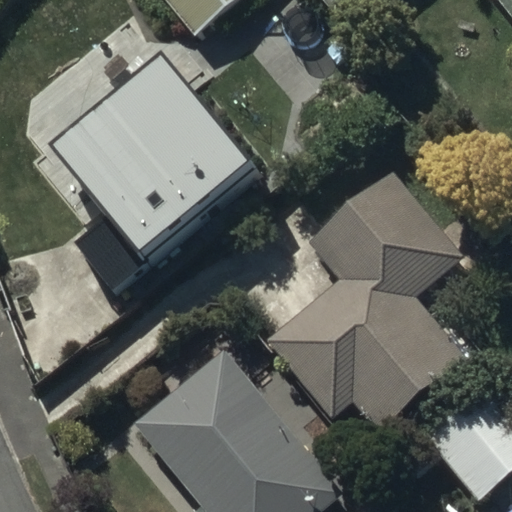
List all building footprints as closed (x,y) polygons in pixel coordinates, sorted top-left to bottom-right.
[(167,0),(199,37),(244,0),(167,0)] [(324,0),(339,18),(361,0),(324,0)] [(511,0),(496,0),(511,19),(511,0)] [(251,164),(165,60),(55,150),(111,219),(79,245),(116,290),(179,238),(172,229),(251,164)] [(468,257),(396,173),(313,244),(345,281),(270,345),(335,420),(353,404),(380,436),(387,430),(398,443),(436,411),(426,399),(471,361),(418,300),(468,257)] [(225,350),(135,424),(203,505),(196,511),(195,511),(322,511),(345,493),(311,452),(330,437),(303,404),(284,420),(225,350)] [(511,475),(511,408),(491,382),(395,458),(409,475),(439,451),(479,501),(511,475)] [(382,511),(374,501),(360,511),(382,511)]
